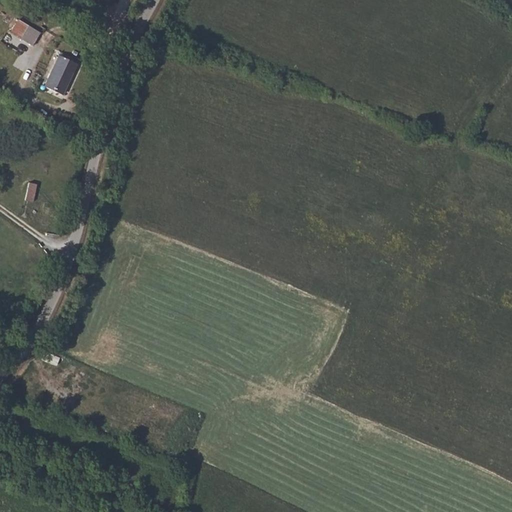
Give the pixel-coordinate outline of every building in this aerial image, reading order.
[(28,24),(18,17),(9,31),(18,37),(28,24)] [(39,30),(28,24),(18,37),(30,44),(39,30)] [(61,93),(74,63),(57,56),(44,86),(61,93)] [(33,201),(35,184),(28,182),(25,201),(33,201)] [(39,361),(52,367),(57,356),(45,352),(39,361)]
